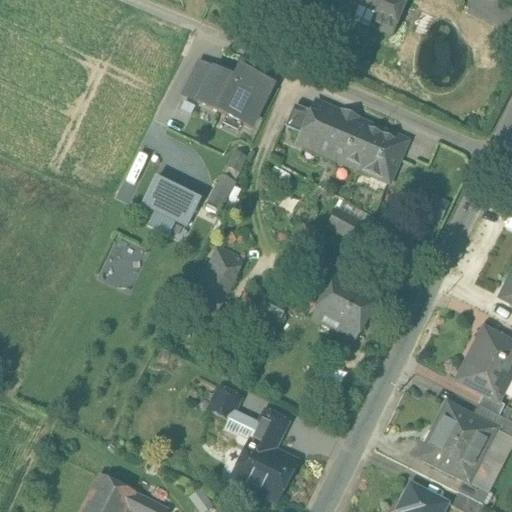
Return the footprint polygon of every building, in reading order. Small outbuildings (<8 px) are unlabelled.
[(407,0),(346,0),(340,16),(392,37),(407,0)] [(198,62),(180,98),(197,106),(198,105),(214,73),(215,70),(198,62)] [(234,82),(214,73),(198,105),(249,130),(270,87),(250,77),(239,72),(234,82)] [(332,120),(312,111),(302,135),(322,143),(332,120)] [(346,132),(336,127),(338,123),(332,120),(322,143),(302,135),(297,146),(389,186),(407,144),(355,121),(351,132),(349,131),(346,132)] [(245,159),(235,154),(228,168),(238,174),(245,159)] [(150,179),(134,221),(183,240),(199,198),(150,179)] [(216,188),(207,206),(220,213),(229,194),(216,188)] [(391,242),(337,213),(327,230),(382,260),(391,242)] [(218,248),(193,297),(199,300),(193,311),(214,321),(244,261),(218,248)] [(350,278),(329,267),(319,285),(329,291),(312,322),(335,335),(334,337),(353,347),(360,333),(358,332),(377,296),(349,281),(350,278)] [(511,274),(499,300),(511,306),(511,274)] [(287,307),(269,298),(267,300),(257,295),(250,308),(261,313),(259,316),(277,325),(287,307)] [(511,343),(485,330),(457,384),(482,398),(496,405),(496,404),(511,373),(511,343)] [(239,402),(218,391),(208,413),(228,424),(233,415),(239,402)] [(496,405),(482,398),(477,408),(498,419),(504,408),(496,404),(496,405)] [(477,408),(470,422),(496,435),(511,442),(511,426),(498,419),(477,408)] [(470,422),(444,409),(431,436),(437,439),(424,465),(461,484),(469,488),(471,485),(496,435),(470,422)] [(286,425),(265,414),(258,427),(258,428),(276,437),(279,439),(286,425)] [(258,427),(233,415),(228,424),(223,433),(236,439),(236,438),(237,437),(249,443),(229,483),(276,505),(296,465),(269,452),(276,437),(258,428),(258,427)] [(128,511),(136,496),(99,477),(81,511),(128,511)] [(469,488),(461,484),(456,495),(458,496),(481,507),(488,494),(471,485),(469,488)] [(443,511),(447,506),(409,486),(401,503),(406,506),(403,511),(443,511)] [(168,511),(136,496),(128,511),(168,511)] [(481,507),(458,496),(451,510),(455,511),(481,511),(484,509),(481,507)]
